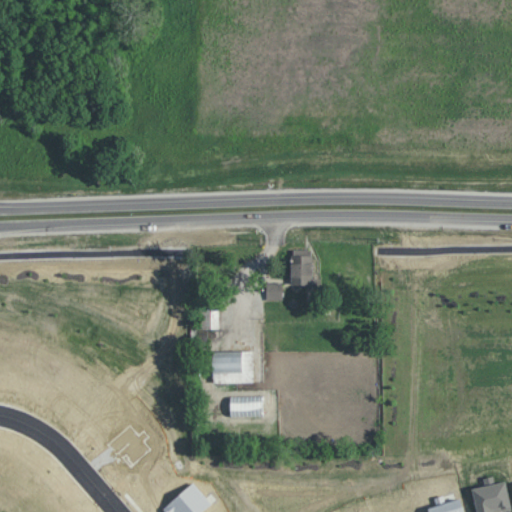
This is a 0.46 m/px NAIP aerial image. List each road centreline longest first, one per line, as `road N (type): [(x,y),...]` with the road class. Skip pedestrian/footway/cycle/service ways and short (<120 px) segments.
road 1 (secondary): [(33,218),(511,211)]
road 2 (residential): [(0,416),(38,425),(66,443),(125,511)]
